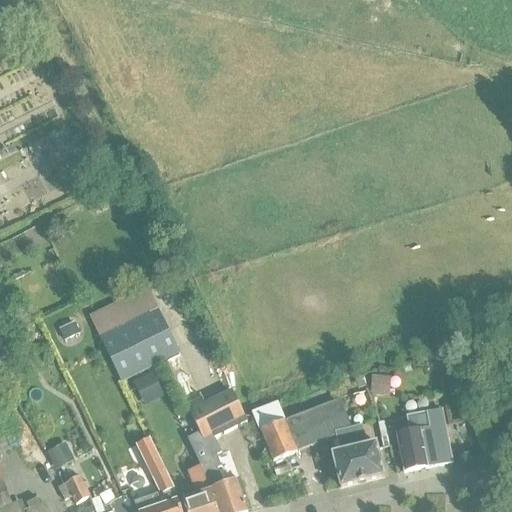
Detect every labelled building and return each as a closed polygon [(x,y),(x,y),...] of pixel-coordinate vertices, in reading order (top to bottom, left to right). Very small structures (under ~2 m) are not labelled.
[(35,200),(69,181),(60,164),(25,183),(35,200)] [(147,290),(89,318),(122,384),(165,363),(179,356),(147,290)] [(69,339),(84,331),(76,318),(62,326),(69,339)] [(201,400),(186,407),(199,435),(188,441),(201,469),(202,473),(216,511),(246,511),(242,499),(245,498),(239,481),(218,488),(215,479),(220,477),(217,470),(221,469),(216,457),(221,455),(214,440),(246,424),(243,417),(232,394),(205,407),(201,400)] [(284,423),(297,454),(336,438),(340,455),(332,457),(340,490),(384,479),(376,446),(367,448),(362,429),(351,431),(340,402),(286,423),(284,423)] [(260,433),(273,464),(297,454),(284,423),(286,423),(279,405),(254,416),(260,433)] [(396,437),(404,475),(451,466),(440,412),(406,418),(410,434),(396,437)] [(154,497),(134,504),(136,511),(180,511),(173,491),(149,441),(136,447),(161,497),(155,500),(154,497)] [(68,442),(50,452),(61,471),(79,461),(68,442)] [(48,511),(45,503),(40,505),(37,500),(26,505),(28,511),(25,511),(21,502),(11,505),(0,475),(0,459),(2,459),(0,454),(0,511),(48,511)] [(216,511),(202,473),(196,476),(194,472),(189,474),(199,498),(182,504),(185,511),(216,511)] [(65,502),(72,499),(76,507),(90,499),(79,478),(58,489),(65,502)] [(131,511),(129,502),(125,503),(124,499),(116,502),(112,504),(109,507),(103,509),(103,511),(131,511)]
